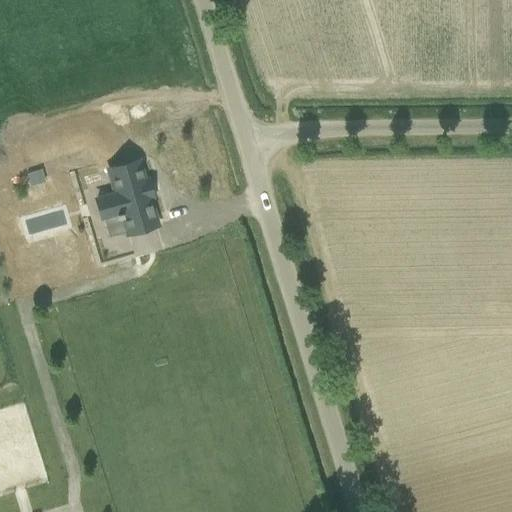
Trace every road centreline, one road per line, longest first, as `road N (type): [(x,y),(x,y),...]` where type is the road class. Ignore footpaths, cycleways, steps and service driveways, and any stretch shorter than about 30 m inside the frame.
road 1 (unclassified): [(363,511),(243,139)]
road 2 (unclassified): [(243,139),(511,128)]
road 3 (unclassified): [(243,139),(199,0)]
